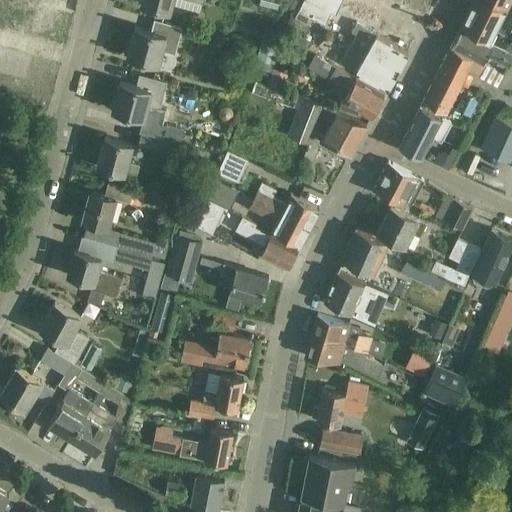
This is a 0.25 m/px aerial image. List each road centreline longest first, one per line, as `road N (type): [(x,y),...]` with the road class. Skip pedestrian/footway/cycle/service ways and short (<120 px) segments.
road 1 (tertiary): [(258,511),(315,266),(378,147)]
road 2 (residential): [(0,322),(18,289),(97,0)]
road 3 (tertiary): [(378,147),(453,0)]
road 4 (residential): [(511,209),(378,147)]
road 5 (residential): [(124,511),(0,441)]
